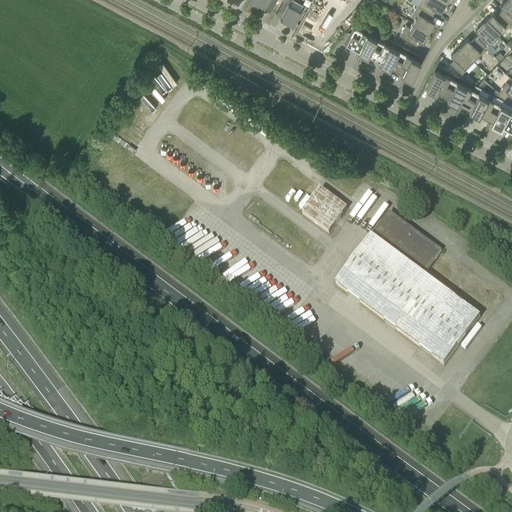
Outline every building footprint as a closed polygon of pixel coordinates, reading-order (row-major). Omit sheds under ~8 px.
[(249,0),(248,2),(257,7),(258,4),(264,7),(263,9),(270,13),(276,0),(249,0)] [(288,4),(280,19),(294,26),(302,11),(289,5),(291,0),(283,0),(283,1),(288,4)] [(420,0),(418,5),(433,14),(436,9),(438,10),(439,8),(443,11),(444,10),(442,9),(446,2),(443,0),(420,0)] [(500,12),(511,24),(511,22),(511,0),(504,0),(503,1),(504,2),(501,5),(504,8),(500,12)] [(301,29),(311,34),(323,6),(313,2),(301,29)] [(412,22),(429,32),(433,24),(435,25),(431,22),(432,20),(430,19),(433,14),(418,5),(411,15),(415,18),(412,22)] [(484,21),(497,35),(501,31),(501,30),(505,26),(507,28),(511,24),(500,12),(495,17),(492,14),(489,17),(488,16),(484,21)] [(475,37),(486,49),(490,44),(493,47),(501,38),(497,35),(484,21),(479,26),(475,30),(476,30),(479,33),(475,37)] [(429,32),(412,22),(410,27),(406,25),(400,35),(415,44),(418,39),(420,40),(422,38),(426,41),(426,40),(424,39),(429,32)] [(368,54),(377,38),(354,26),(346,42),(353,46),(353,47),(355,49),(356,48),(358,49),(357,51),(367,56),(368,54)] [(459,46),(472,60),(476,56),(477,56),(476,56),(480,52),(482,53),(486,49),(475,37),(471,42),(468,39),(464,42),(464,41),(459,46)] [(377,38),(368,54),(375,58),(375,59),(377,60),(378,59),(380,60),(379,62),(389,67),(390,66),(398,50),(377,38)] [(472,60),(459,46),(454,51),(455,52),(451,55),(454,58),(450,63),(462,74),(466,70),(464,68),(468,64),(469,64),(468,64),(472,60)] [(398,50),(390,66),(397,69),(396,71),(399,72),(400,71),(402,72),(401,74),(411,79),(420,62),(398,50)] [(500,60),(504,56),(500,51),(495,56),(500,60)] [(448,96),(456,81),(434,69),(426,85),(425,87),(435,92),(436,90),(438,91),(438,93),(440,94),(441,93),(448,96)] [(480,85),(494,96),(499,90),(485,79),(480,85)] [(470,108),(478,92),(456,81),(448,96),(447,98),(457,104),(458,101),(460,103),(459,104),(462,106),(463,104),(470,108)] [(511,82),(510,85),(506,82),(495,96),(511,104),(511,103),(511,82)] [(500,104),(478,92),(470,108),(469,110),(479,116),(480,113),(482,115),(481,116),(484,117),(484,116),(492,120),(500,104)] [(511,110),(500,104),(492,120),(491,122),(500,127),(501,125),(504,126),(503,128),(506,129),(506,128),(511,130),(511,110)] [(320,190),(302,214),(329,234),(347,209),(320,190)] [(389,213),(336,286),(444,366),(480,318),(424,276),(442,252),(389,213)]
